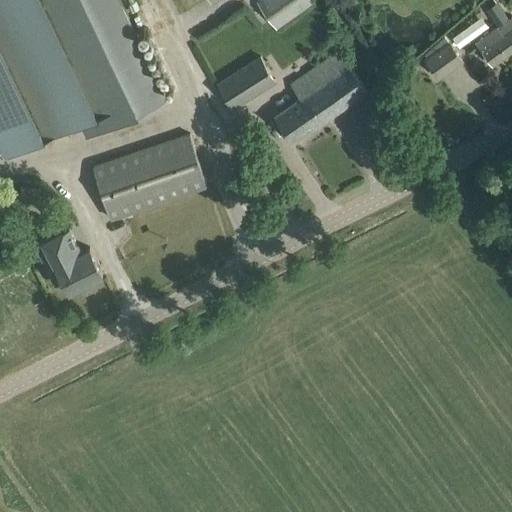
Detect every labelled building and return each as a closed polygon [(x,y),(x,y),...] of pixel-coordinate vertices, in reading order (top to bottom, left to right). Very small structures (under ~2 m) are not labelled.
[(79,118),(87,135),(169,96),(123,0),(0,0),(0,138),(6,152),(79,118)] [(255,0),(275,28),(312,1),(310,0),(255,0)] [(498,24),(476,41),(492,64),(511,50),(511,15),(508,18),(497,2),(487,9),(498,24)] [(483,13),(453,33),(461,44),(491,25),(483,13)] [(425,56),(428,60),(439,76),(462,60),(448,40),(425,56)] [(275,115),(282,125),(293,141),(368,89),(339,48),(290,82),(301,98),(275,115)] [(260,55),(217,81),(233,106),(275,80),(260,55)] [(189,132),(92,164),(110,217),(207,184),(189,132)] [(90,247),(83,250),(70,225),(34,243),(56,286),(65,281),(69,289),(103,272),(90,247)]
